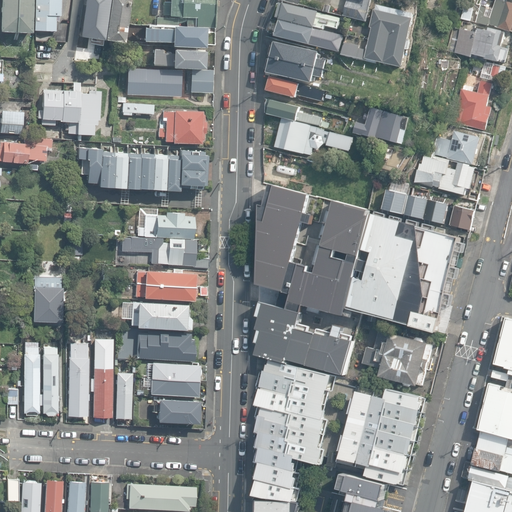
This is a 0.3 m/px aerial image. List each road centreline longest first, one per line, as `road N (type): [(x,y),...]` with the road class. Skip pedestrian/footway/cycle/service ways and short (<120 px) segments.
road 1 (tertiary): [(251,0),(241,37),(230,454)]
road 2 (residential): [(481,301),(428,511)]
road 3 (residential): [(230,454),(16,442)]
road 4 (residential): [(511,163),(481,301)]
